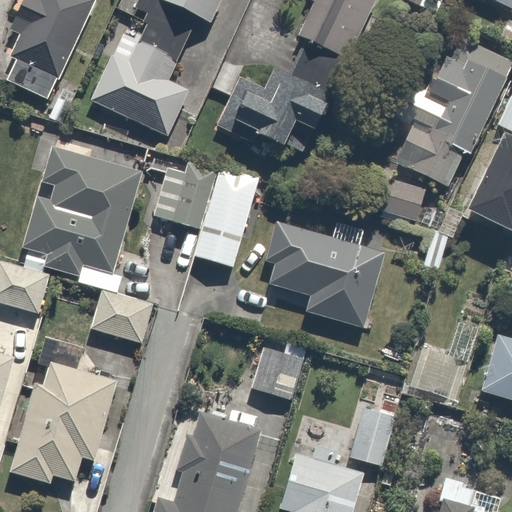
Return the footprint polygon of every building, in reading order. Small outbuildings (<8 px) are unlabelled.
[(11,0),(0,28),(0,29),(16,35),(0,76),(0,83),(45,101),(84,0),(11,0)] [(149,0),(130,42),(113,34),(85,99),(162,136),(183,89),(165,81),(170,60),(167,59),(188,14),(205,21),(214,0),(149,0)] [(302,0),(306,1),(290,37),(341,60),(367,0),(302,0)] [(511,0),(484,0),(511,13),(511,0)] [(418,88),(401,79),(384,111),(403,121),(385,155),(441,184),(506,59),(449,29),(418,88)] [(241,63),(239,66),(224,58),(209,88),(224,96),(214,117),(270,144),(266,154),(296,154),(312,121),(307,84),(265,64),(241,63)] [(511,79),(492,124),(511,132),(511,79)] [(476,156),(454,209),(511,232),(511,143),(490,135),(480,158),(476,156)] [(13,247),(22,250),(18,261),(0,256),(0,303),(33,313),(46,269),(77,278),(80,268),(102,275),(131,170),(42,145),(31,181),(42,184),(38,197),(28,194),(13,247)] [(232,269),(257,173),(214,162),(210,176),(156,162),(141,219),(192,232),(185,257),(232,269)] [(370,175),(361,208),(411,222),(420,189),(370,175)] [(272,219),(255,288),(298,299),(296,310),(358,326),(379,241),(361,237),(363,228),(328,219),(324,232),(272,219)] [(148,299),(96,287),(86,331),(138,343),(148,299)] [(511,339),(488,332),(471,389),(510,400),(506,412),(511,413),(511,339)] [(449,401),(461,358),(412,344),(400,387),(449,401)] [(301,357),(256,347),(245,394),(291,404),(301,357)] [(69,478),(75,458),(87,462),(112,375),(42,354),(33,385),(23,382),(0,461),(0,476),(47,491),(52,473),(69,478)] [(392,414),(355,406),(344,457),(381,465),(392,414)] [(224,511),(250,427),(183,407),(178,424),(191,427),(187,441),(174,437),(165,469),(173,471),(164,505),(161,503),(158,502),(156,502),(153,502),(150,502),(148,503),(145,505),(143,506),(141,508),(140,511),(139,511),(224,511)] [(355,511),(364,472),(281,456),(271,508),(280,509),(279,511),(355,511)] [(477,511),(438,500),(434,511),(477,511)]
